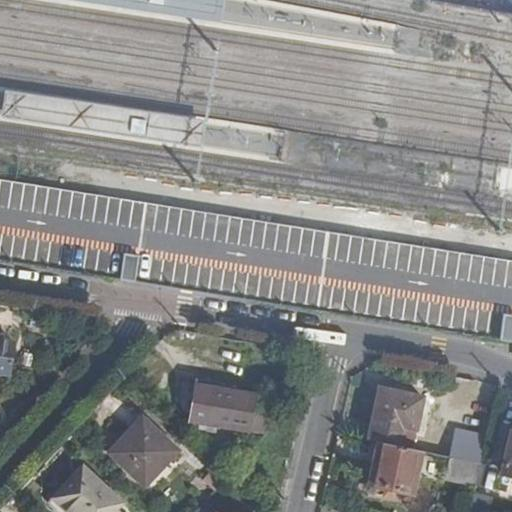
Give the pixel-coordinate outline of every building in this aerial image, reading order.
[(103,0),(103,6),(127,10),(129,13),(116,108),(115,111),(111,114),(106,115),(98,114),(97,122),(96,131),(136,137),(147,139),(150,139),(147,156),(146,168),(137,230),(115,227),(112,249),(118,249),(114,277),(130,280),(191,289),(206,291),(209,272),(156,265),(169,172),(171,159),(172,152),(176,117),(178,106),(183,107),(193,28),(196,0),(103,0)] [(511,310),(501,309),(498,333),(511,335),(511,329),(511,310)] [(0,375),(7,377),(13,348),(0,345),(0,375)] [(257,394),(197,386),(192,420),(250,429),(257,394)] [(302,426),(310,391),(253,454),(259,458),(265,451),(293,462),(298,441),(285,437),(290,423),(302,426)] [(380,391),(370,442),(378,443),(411,451),(415,430),(417,430),(424,399),(380,391)] [(148,483),(186,442),(152,412),(115,452),(148,483)] [(511,477),(511,432),(501,475),(511,477)] [(411,451),(378,443),(374,464),(369,484),(412,495),(421,453),(411,451)] [(475,487),(479,466),(451,459),(446,480),(475,487)] [(72,511),(113,511),(123,501),(86,466),(57,497),(72,511)] [(471,502),(468,511),(485,511),(487,507),(471,502)]
